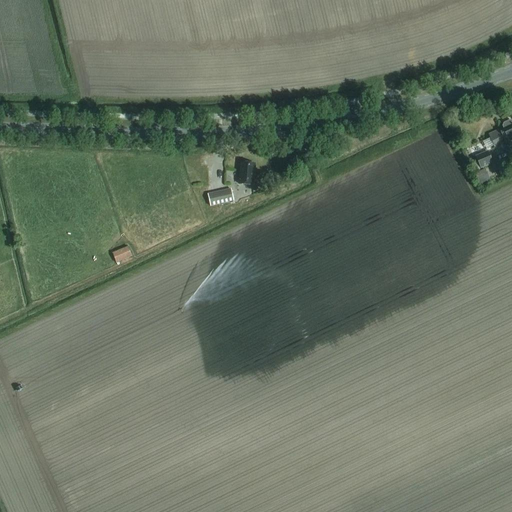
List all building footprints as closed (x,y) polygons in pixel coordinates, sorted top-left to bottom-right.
[(489,134),(495,145),(506,140),(509,147),(511,146),(511,120),(510,120),(505,122),(504,125),(506,130),(503,131),(502,128),(489,134)] [(488,151),(476,156),(481,168),(493,163),(488,151)] [(480,170),(476,159),(470,161),(475,172),(480,170)] [(255,164),(241,163),(240,184),(254,185),(255,164)] [(475,173),(477,178),(487,174),(485,169),(475,173)] [(231,188),(208,194),(211,206),(234,200),(231,188)] [(128,246),(113,253),(117,263),(133,256),(128,246)]
